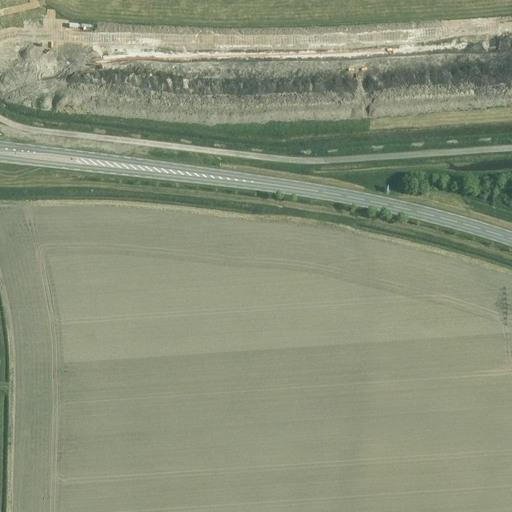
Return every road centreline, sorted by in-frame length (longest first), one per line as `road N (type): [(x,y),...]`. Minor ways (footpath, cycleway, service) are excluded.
road 1 (primary): [(511,238),(327,192),(0,151)]
road 2 (track): [(511,149),(310,162),(30,129),(0,118)]
